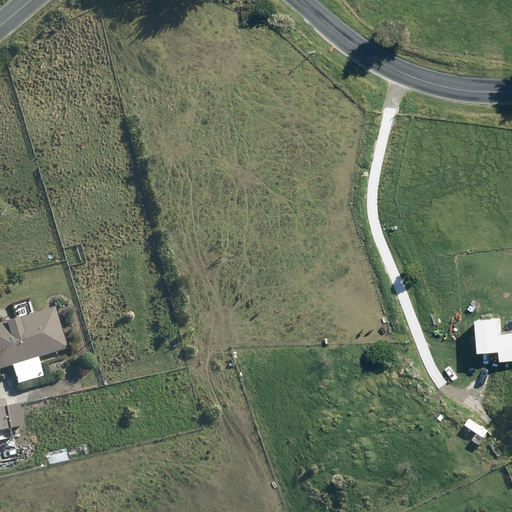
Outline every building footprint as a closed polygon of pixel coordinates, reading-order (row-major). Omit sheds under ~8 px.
[(17,316),(0,321),(0,367),(8,365),(14,384),(41,376),(35,357),(65,349),(52,306),(29,313),(25,300),(13,304),(17,316)] [(498,316),(476,318),(479,351),(500,349),(501,360),(511,359),(511,331),(499,333),(498,316)] [(406,349),(381,353),(382,363),(407,360),(406,349)] [(0,399),(0,429),(21,426),(17,403),(3,406),(2,399),(0,399)] [(489,433),(470,419),(465,427),(477,435),(472,442),(480,447),(489,433)]
